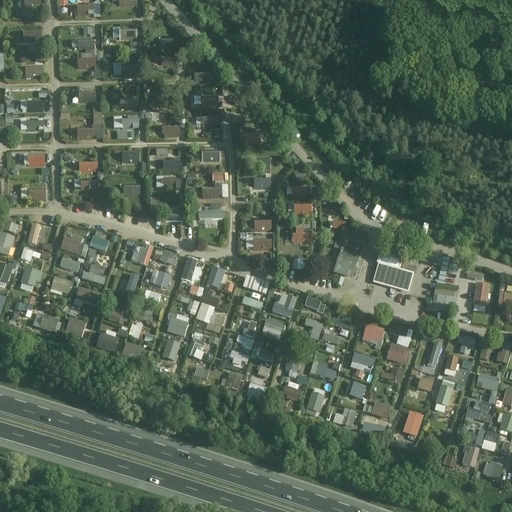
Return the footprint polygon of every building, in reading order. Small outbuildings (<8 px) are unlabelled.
[(93,6),(76,6),(77,17),(93,16),(93,6)] [(96,48),(95,28),(83,28),(83,39),(72,39),(72,49),(96,48)] [(136,29),(119,29),(119,41),(136,41),(136,29)] [(41,41),(41,30),(24,31),(24,42),(41,41)] [(177,38),(161,39),(161,49),(178,49),(177,38)] [(161,56),(162,67),(178,66),(178,55),(161,56)] [(95,59),(77,60),(78,70),(95,70),(95,59)] [(121,66),(121,76),(138,76),(137,66),(121,66)] [(42,67),(25,68),(26,79),(42,78),(42,67)] [(206,87),(207,94),(194,95),(195,107),(220,106),(219,87),(206,87)] [(95,92),(79,92),(79,103),(95,103),(95,92)] [(138,100),(120,100),(120,112),(138,111),(138,100)] [(43,102),(27,102),(27,112),(43,112),(43,102)] [(94,104),(94,115),(102,114),(101,104),(94,104)] [(61,112),(62,120),(71,120),(70,112),(61,112)] [(97,140),(97,125),(103,125),(103,115),(93,115),(93,126),(83,126),(83,117),(78,117),(78,140),(97,140)] [(6,126),(17,128),(19,119),(8,117),(6,126)] [(218,117),(201,118),(202,128),(218,128),(218,117)] [(140,129),(140,118),(114,118),(114,130),(140,129)] [(43,121),(27,122),(28,132),(43,131),(43,121)] [(178,127),(162,128),(163,139),(179,138),(178,127)] [(261,136),(244,137),(245,144),(261,143),(261,136)] [(79,155),(79,172),(101,172),(102,149),(98,149),(98,156),(79,155)] [(168,153),(168,150),(150,149),(150,158),(156,159),(156,162),(162,162),(162,153),(168,153)] [(67,163),(74,159),(69,152),(62,156),(67,163)] [(219,152),(201,153),(202,164),(219,163),(219,152)] [(45,159),(28,159),(28,168),(45,168),(45,159)] [(179,160),(162,161),(163,172),(179,171),(179,160)] [(223,175),(212,175),(212,184),(223,183),(223,175)] [(75,192),(99,191),(98,177),(74,178),(75,192)] [(47,189),(46,178),(36,179),(37,190),(47,189)] [(254,187),(254,179),(246,178),(246,187),(254,187)] [(180,179),(163,179),(163,191),(180,190),(180,179)] [(289,189),(292,189),(292,196),(312,197),(312,185),(289,184),(289,189)] [(140,185),(123,186),(123,197),(140,197),(140,185)] [(228,198),(228,187),(202,187),(202,199),(228,198)] [(46,192),(29,192),(29,201),(46,201),(46,192)] [(159,199),(149,200),(151,214),(160,213),(159,199)] [(313,203),(295,204),(295,214),(313,213),(313,203)] [(224,220),(224,213),(199,213),(199,225),(216,224),(216,221),(224,220)] [(272,231),(272,218),(254,218),(254,231),(272,231)] [(333,219),(334,229),(346,227),(344,218),(333,219)] [(6,231),(15,234),(17,225),(9,223),(6,231)] [(36,247),(42,227),(33,224),(27,244),(36,247)] [(292,244),(313,243),(313,237),(304,237),(304,230),(297,231),(297,238),(292,238),(292,244)] [(0,233),(0,234),(0,246),(11,251),(15,238),(0,233)] [(273,234),(240,234),(240,238),(246,238),(246,251),(273,251),(273,234)] [(60,250),(77,256),(83,240),(74,236),(72,240),(65,238),(60,250)] [(94,237),(90,247),(106,253),(110,243),(94,237)] [(131,262),(150,266),(154,246),(127,241),(126,245),(134,247),(131,262)] [(337,241),(334,248),(341,251),(344,243),(337,241)] [(49,252),(52,245),(46,242),(43,250),(49,252)] [(363,248),(344,242),(333,274),(353,280),(363,248)] [(0,253),(9,257),(10,252),(0,248),(0,253)] [(20,259),(30,263),(35,253),(25,248),(20,259)] [(94,258),(97,252),(91,250),(88,256),(94,258)] [(48,260),(50,253),(43,251),(41,258),(48,260)] [(156,251),(154,261),(175,266),(178,256),(156,251)] [(428,263),(441,267),(445,256),(431,252),(428,263)] [(292,269),(302,271),(304,261),(295,259),(292,269)] [(79,272),(81,263),(62,260),(60,268),(79,272)] [(197,263),(187,260),(181,281),(191,284),(197,263)] [(12,270),(0,265),(0,283),(7,285),(12,270)] [(414,275),(378,266),(373,284),(409,293),(414,275)] [(91,267),(90,273),(100,275),(101,268),(91,267)] [(228,273),(213,267),(206,287),(214,289),(218,278),(226,281),(228,273)] [(39,274),(25,270),(21,284),(35,288),(39,274)] [(153,272),(150,285),(168,289),(171,275),(153,272)] [(71,283),(54,278),(50,291),(67,296),(71,283)] [(247,278),(243,289),(265,296),(269,285),(247,278)] [(134,297),(139,285),(127,281),(123,294),(134,297)] [(225,292),(233,293),(234,285),(226,284),(225,292)] [(490,286),(475,284),(473,306),(487,307),(490,286)] [(190,295),(202,298),(204,289),(192,286),(190,295)] [(434,302),(428,302),(427,311),(437,312),(438,298),(454,299),(455,289),(435,287),(434,302)] [(101,296),(79,289),(75,302),(97,308),(101,296)] [(145,290),(140,301),(149,305),(154,294),(145,290)] [(511,293),(499,293),(498,310),(511,310),(511,293)] [(176,296),(175,300),(188,305),(189,301),(176,296)] [(218,308),(221,302),(206,296),(204,302),(218,308)] [(34,306),(36,298),(29,297),(27,304),(34,306)] [(242,306),(252,308),(251,313),(260,316),(263,303),(244,298),(242,306)] [(275,305),(272,313),(290,319),(297,301),(288,298),(284,309),(275,305)] [(188,313),(197,314),(198,303),(189,301),(188,313)] [(306,301),(305,307),(324,313),(326,308),(306,301)] [(209,326),(215,309),(202,304),(196,321),(209,326)] [(151,323),(154,310),(141,307),(138,320),(151,323)] [(171,320),(167,333),(185,338),(190,319),(170,313),(168,320),(171,320)] [(337,315),(333,326),(350,332),(354,320),(337,315)] [(209,325),(207,331),(221,334),(225,318),(216,316),(213,326),(209,325)] [(59,321),(43,317),(39,330),(55,334),(59,321)] [(86,325),(70,319),(65,333),(81,339),(86,325)] [(242,329),(248,331),(246,337),(253,339),(257,324),(244,320),(242,329)] [(324,327),(306,321),(304,328),(313,331),(310,340),(319,343),(324,327)] [(285,328),(266,322),(264,329),(283,336),(285,328)] [(129,337),(140,339),(143,326),(132,324),(129,337)] [(384,332),(366,327),(362,340),(370,343),(371,341),(380,344),(384,332)] [(405,329),(405,332),(395,330),(394,337),(399,338),(396,346),(409,349),(413,331),(405,329)] [(326,331),(322,341),(337,347),(341,337),(326,331)] [(199,361),(209,338),(196,332),(186,356),(199,361)] [(118,341),(101,334),(95,348),(112,355),(118,341)] [(152,343),(154,336),(147,335),(145,341),(152,343)] [(218,346),(220,340),(210,337),(208,344),(218,346)] [(238,337),(237,343),(244,345),(243,349),(252,351),(254,341),(238,337)] [(457,345),(462,346),(460,355),(469,357),(471,349),(473,349),(475,341),(459,337),(457,345)] [(175,362),(181,345),(168,341),(163,358),(175,362)] [(258,359),(262,343),(256,342),(252,358),(258,359)] [(488,342),(481,359),(491,363),(497,346),(488,342)] [(428,367),(438,369),(443,345),(434,343),(428,367)] [(507,365),(511,347),(511,344),(505,343),(501,355),(499,354),(497,362),(507,365)] [(142,350),(126,344),(122,357),(138,362),(142,350)] [(405,351),(392,346),(387,362),(400,366),(405,351)] [(274,363),(276,356),(260,352),(258,358),(274,363)] [(234,353),(231,364),(241,367),(242,362),(248,364),(250,357),(234,353)] [(371,375),(375,362),(355,356),(351,369),(371,375)] [(458,361),(448,358),(444,371),(455,374),(458,361)] [(296,383),(306,386),(309,377),(297,373),(300,365),(289,361),(285,370),(290,372),(289,377),(298,380),(296,383)] [(314,363),(311,374),(334,381),(336,374),(326,372),(327,367),(314,363)] [(190,366),(188,374),(203,379),(206,371),(190,366)] [(261,367),(258,376),(268,379),(271,371),(261,367)] [(393,368),(391,375),(382,373),(381,379),(400,385),(404,371),(393,368)] [(416,379),(420,373),(415,369),(411,376),(416,379)] [(228,371),(223,387),(239,392),(244,377),(228,371)] [(355,378),(362,380),(364,374),(357,371),(355,378)] [(499,381),(479,376),(476,388),(496,394),(499,381)] [(265,401),(267,389),(262,388),(264,381),(251,378),(248,398),(265,401)] [(431,394),(436,380),(430,378),(429,381),(421,379),(417,390),(431,394)] [(454,390),(455,386),(444,382),(442,387),(454,390)] [(361,403),(365,389),(353,385),(349,399),(361,403)] [(299,403),(302,392),(286,387),(283,398),(299,403)] [(447,409),(452,391),(440,388),(435,406),(447,409)] [(491,408),(494,398),(473,393),(472,399),(482,401),(481,406),(491,408)] [(511,394),(506,393),(502,406),(511,408),(511,394)] [(310,394),(307,415),(321,417),(324,396),(310,394)] [(391,409),(376,404),(371,417),(386,422),(391,409)] [(423,416),(424,411),(402,407),(399,424),(406,425),(408,414),(423,416)] [(490,415),(491,409),(481,407),(479,412),(490,415)] [(481,414),(468,409),(465,419),(478,424),(481,414)] [(353,429),(357,413),(345,410),(343,417),(336,415),(333,424),(353,429)] [(410,415),(405,435),(418,438),(423,418),(410,415)] [(511,418),(504,416),(499,432),(511,435),(511,418)] [(364,417),(361,429),(373,431),(375,419),(364,417)] [(482,448),(485,433),(472,431),(470,446),(482,448)] [(500,438),(487,434),(483,444),(496,448),(500,438)] [(504,443),(501,455),(508,457),(511,445),(504,443)] [(473,470),(479,452),(470,449),(468,456),(465,455),(462,467),(473,470)] [(446,458),(444,467),(455,470),(457,461),(446,458)] [(502,469),(490,465),(485,478),(498,482),(502,469)]
